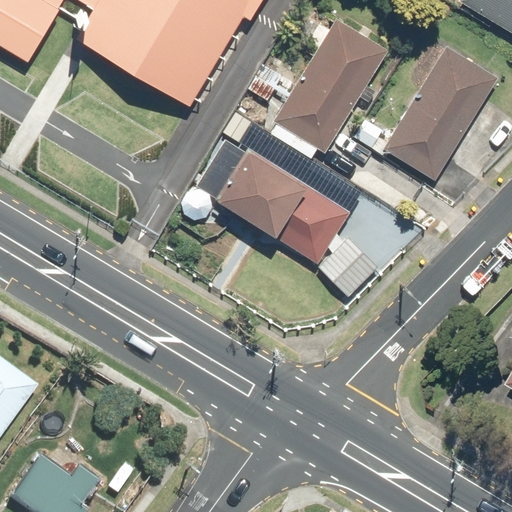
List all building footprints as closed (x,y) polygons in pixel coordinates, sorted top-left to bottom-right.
[(0,0),(0,43),(29,61),(61,8),(47,0),(94,0),(73,36),(191,107),(256,0),(0,0)] [(511,0),(463,0),(511,29),(511,0)] [(387,45),(335,15),(275,119),(281,122),(274,133),(312,155),(317,146),(326,151),(387,45)] [(436,177),(496,72),(442,42),(382,147),(436,177)] [(383,129),(364,116),(351,136),(370,148),(383,129)] [(301,177),(248,146),(218,197),(280,234),(276,242),(313,264),(353,196),(306,169),(301,177)] [(334,249),(319,264),(347,295),(378,267),(349,235),(343,240),(337,233),(328,242),(334,249)] [(0,440),(41,389),(0,357),(0,440)] [(85,505),(102,482),(81,466),(70,481),(41,459),(11,498),(29,511),(90,511),(92,511),(85,505)]
